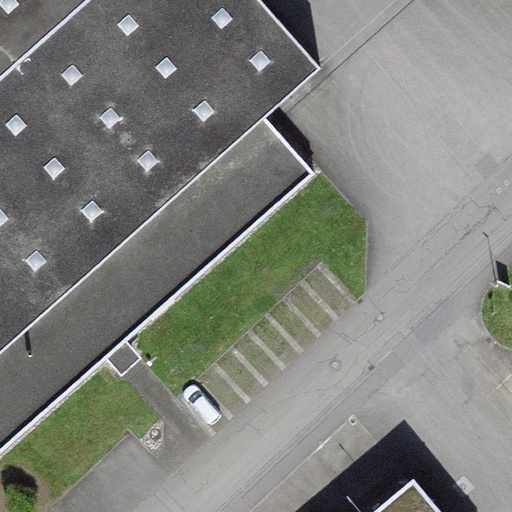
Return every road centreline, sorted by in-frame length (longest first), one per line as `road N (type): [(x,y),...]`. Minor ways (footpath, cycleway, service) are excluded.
road 1 (residential): [(511,195),(169,511)]
road 2 (unknown): [(361,334),(507,511)]
road 3 (unknown): [(511,137),(390,0)]
